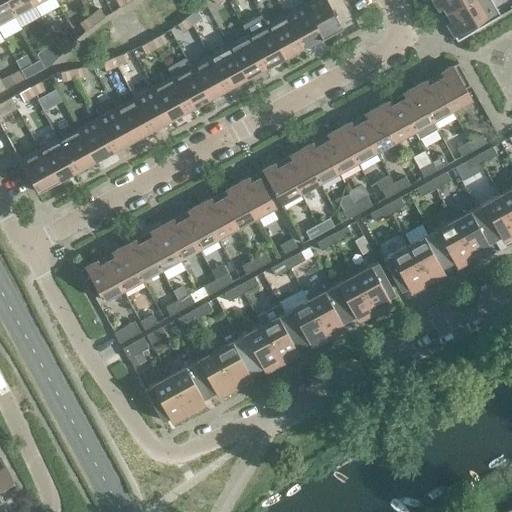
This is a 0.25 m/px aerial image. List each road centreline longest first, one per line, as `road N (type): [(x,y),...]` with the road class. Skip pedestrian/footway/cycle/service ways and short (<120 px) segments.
road 1 (residential): [(28,251),(148,448),(174,458),(274,421),(511,291)]
road 2 (residential): [(28,251),(405,42),(379,0)]
road 3 (residential): [(39,511),(39,467),(0,395)]
